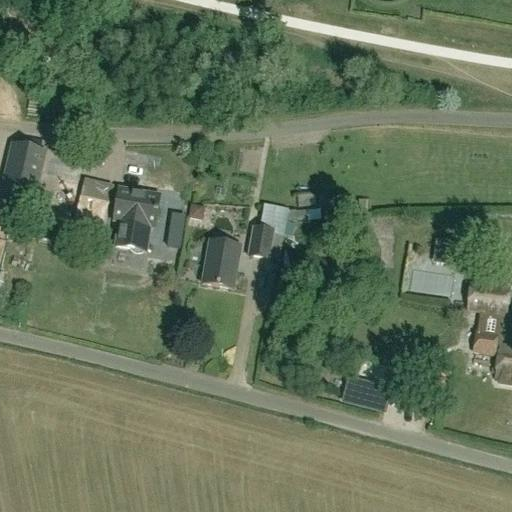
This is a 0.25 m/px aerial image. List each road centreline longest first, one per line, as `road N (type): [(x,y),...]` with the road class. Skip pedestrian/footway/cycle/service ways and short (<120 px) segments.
road 1 (residential): [(511,466),(0,335)]
road 2 (residential): [(0,127),(210,137),(380,118),(511,120)]
